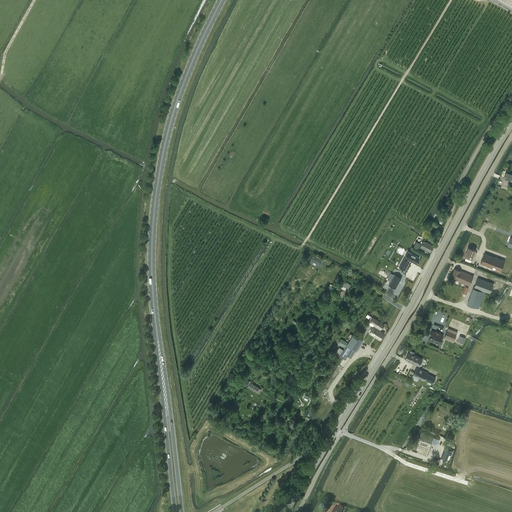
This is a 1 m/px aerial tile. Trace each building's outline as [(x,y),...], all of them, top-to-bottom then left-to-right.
[(431,252),(434,246),(424,241),(420,247),(431,252)] [(475,256),(476,252),(475,252),(475,250),(469,247),(465,257),(472,259),(473,255),(475,256)] [(416,263),(419,257),(408,251),(401,264),(406,267),(410,259),(416,263)] [(506,273),(510,263),(484,253),(481,263),(506,273)] [(312,256),(309,262),(311,263),(312,261),(319,265),(321,266),(324,262),(312,256)] [(455,268),(451,278),(465,284),(464,285),(465,286),(465,285),(469,287),(469,286),(473,276),(455,268)] [(394,274),(388,285),(395,289),(401,278),(394,274)] [(490,293),(493,283),(477,278),(467,304),(478,309),(485,291),(490,293)] [(381,329),(384,325),(373,318),(370,322),(374,325),(373,327),(373,326),(369,333),(380,340),(384,334),(379,331),(381,329)] [(430,336),(429,340),(440,344),(444,335),(432,330),(429,336),(430,336)] [(457,334),(447,330),(444,339),(453,342),(457,334)] [(356,351),(362,341),(353,335),(347,345),(355,350),(356,351)] [(341,338),(339,342),(342,343),(340,346),(344,348),(347,345),(348,343),(341,338)] [(341,354),(340,356),(345,359),(347,355),(350,357),(355,350),(347,345),(344,348),(343,350),(341,354)] [(271,346),(268,350),(277,356),(279,351),(271,346)] [(408,352),(405,359),(419,366),(422,359),(413,355),(414,353),(410,351),(409,353),(408,352)] [(417,368),(413,375),(414,375),(425,380),(433,384),(436,378),(428,374),(428,373),(417,368)] [(246,386),(249,381),(242,377),(239,382),(246,386)] [(256,392),(258,388),(250,382),(249,382),(247,384),(248,385),(247,387),(256,392)] [(424,440),(432,443),(434,437),(420,432),(418,437),(424,440)] [(413,446),(412,449),(411,451),(426,456),(429,449),(414,443),(413,446)] [(445,448),(442,458),(448,461),(451,451),(445,448)]
